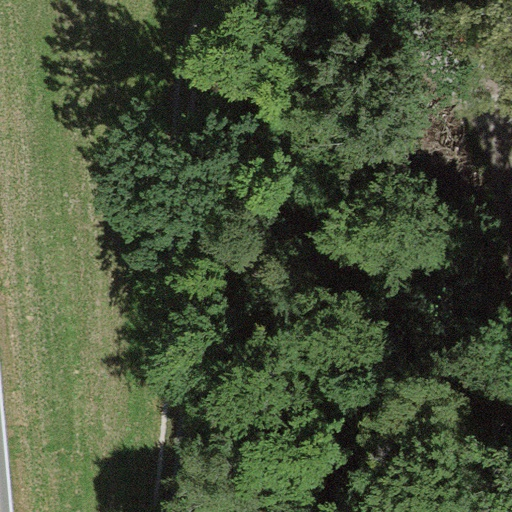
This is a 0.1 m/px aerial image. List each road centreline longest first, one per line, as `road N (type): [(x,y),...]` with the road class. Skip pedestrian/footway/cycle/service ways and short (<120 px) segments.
road 1 (track): [(156,511),(199,66),(228,0)]
road 2 (track): [(381,0),(507,204)]
road 3 (track): [(507,204),(497,115),(511,80)]
